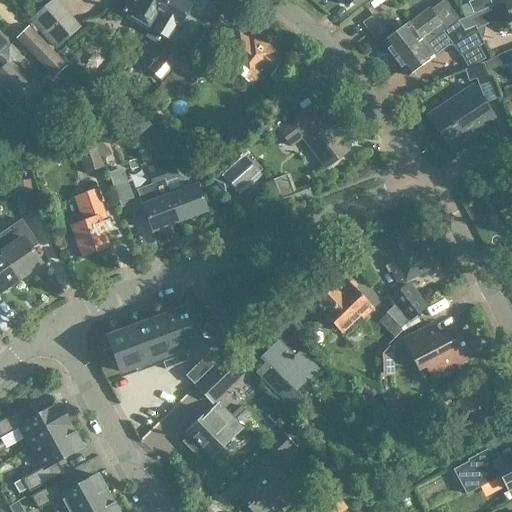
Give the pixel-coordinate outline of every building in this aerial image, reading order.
[(56,0),(52,0),(28,21),(55,51),(81,28),(56,0)] [(151,29),(156,21),(156,20),(165,5),(167,0),(129,0),(122,13),(150,30),(151,29)] [(194,4),(187,0),(167,0),(165,5),(156,20),(156,21),(151,29),(170,41),(175,31),(176,32),(194,4)] [(442,0),(431,8),(382,43),(395,61),(431,35),(434,38),(446,29),(446,30),(457,22),(442,0)] [(472,15),(457,22),(464,31),(474,27),(475,30),(492,22),(493,24),(508,24),(511,34),(511,0),(508,0),(492,7),(472,15)] [(474,0),(467,3),(472,15),(492,7),(488,0),(474,0)] [(463,19),(472,15),(467,4),(458,8),(463,19)] [(407,77),(443,51),(449,47),(453,48),(460,57),(481,45),(474,29),(464,33),(458,24),(448,32),(446,30),(446,29),(434,38),(431,35),(395,61),(407,77)] [(28,28),(16,38),(54,81),(66,70),(28,28)] [(239,91),(246,82),(251,86),(264,70),(270,75),(281,62),(274,57),(276,55),(252,36),(248,40),(238,32),(223,51),(233,60),(228,67),(232,70),(224,80),(239,91)] [(0,36),(0,76),(10,68),(0,57),(0,53),(9,46),(0,36)] [(175,63),(164,52),(148,70),(159,80),(175,63)] [(189,52),(175,68),(186,78),(200,61),(189,52)] [(490,83),(483,63),(464,71),(469,82),(476,79),(479,87),(490,83)] [(473,88),(429,117),(448,147),(469,133),(472,137),(495,122),(473,88)] [(318,103),(299,116),(289,104),(258,127),(268,140),(279,132),(289,146),(302,137),(325,169),(347,153),(324,121),(328,117),(318,103)] [(103,114),(100,117),(90,128),(111,147),(124,134),(103,114)] [(70,131),(84,169),(101,162),(87,125),(70,131)] [(262,170),(250,156),(225,178),(238,192),(262,170)] [(173,166),(160,171),(164,184),(178,179),(173,166)] [(153,188),(164,184),(160,171),(148,175),(153,188)] [(178,179),(164,184),(179,222),(206,212),(195,183),(181,188),(178,179)] [(134,203),(127,182),(113,187),(121,208),(134,203)] [(179,222),(164,184),(153,188),(156,197),(141,203),(142,205),(132,208),(142,236),(179,222)] [(35,212),(32,188),(16,190),(19,214),(35,212)] [(73,198),(83,224),(72,228),(82,257),(107,248),(102,234),(105,232),(101,220),(106,218),(96,190),(73,198)] [(511,190),(493,201),(506,226),(511,222),(511,190)] [(432,266),(422,249),(412,255),(399,231),(381,241),(382,242),(377,245),(399,283),(404,281),(404,282),(432,266)] [(0,254),(0,255),(17,281),(41,265),(24,239),(0,254)] [(0,292),(17,281),(0,255),(0,292)] [(345,280),(339,286),(335,283),(315,304),(325,314),(324,316),(328,320),(326,322),(335,331),(337,328),(341,333),(358,316),(362,320),(373,309),(345,280)] [(427,307),(409,284),(390,299),(408,322),(427,307)] [(408,323),(408,322),(392,306),(384,315),(399,331),(408,323)] [(121,333),(107,338),(108,342),(111,349),(104,351),(103,350),(101,351),(109,365),(116,362),(120,373),(201,342),(197,332),(205,329),(199,314),(198,315),(198,316),(192,319),(190,312),(189,308),(175,313),(147,323),(136,328),(121,333)] [(456,370),(454,366),(469,359),(453,329),(439,336),(432,324),(401,340),(417,370),(424,367),(431,379),(440,374),(442,378),(456,370)] [(221,343),(191,366),(200,378),(229,354),(221,343)] [(301,351),(295,356),(291,352),(289,354),(279,343),(262,359),(267,364),(258,373),(292,410),(303,400),(295,393),(307,381),(311,385),(323,374),(301,351)] [(391,369),(391,347),(388,347),(381,355),(381,369),(391,369)] [(162,363),(165,370),(188,361),(185,354),(162,363)] [(245,371),(230,355),(197,386),(212,402),(245,371)] [(485,389),(457,404),(469,426),(497,411),(485,389)] [(450,408),(442,394),(425,404),(433,418),(450,408)] [(33,419),(26,407),(0,421),(0,438),(19,428),(30,448),(70,426),(58,405),(33,419)] [(187,433),(189,436),(181,443),(199,461),(206,453),(211,458),(241,429),(237,425),(231,419),(218,406),(208,416),(206,414),(187,433)] [(242,409),(231,419),(237,425),(247,414),(242,409)] [(82,448),(70,426),(30,448),(42,469),(13,484),(19,494),(26,490),(29,493),(64,474),(57,461),(82,448)] [(275,462),(293,444),(282,434),(264,452),(275,462)] [(511,455),(495,465),(487,451),(467,461),(468,463),(453,471),(466,496),(499,478),(506,490),(511,487),(511,455)] [(238,497),(252,511),(264,511),(293,484),(271,463),(238,497)] [(72,489),(66,477),(31,497),(38,510),(50,504),(54,511),(81,511),(109,497),(97,476),(72,489)] [(313,511),(344,511),(347,510),(330,488),(307,504),(313,511)] [(117,511),(109,497),(81,511),(117,511)] [(23,511),(19,503),(9,509),(11,511),(23,511)]
